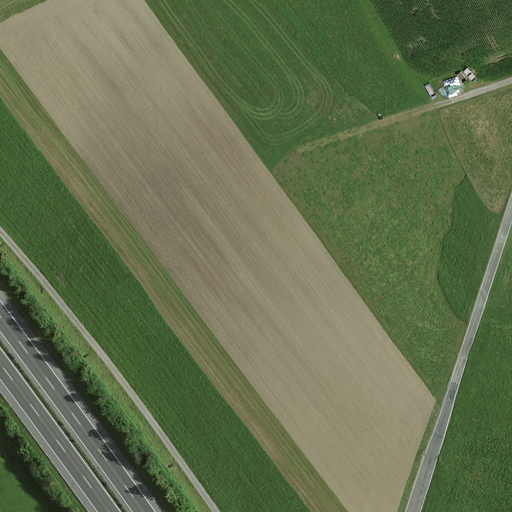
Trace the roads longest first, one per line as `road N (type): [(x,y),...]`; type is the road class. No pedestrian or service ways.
road 1 (track): [(0,229),(215,511)]
road 2 (tertiary): [(413,511),(511,207)]
road 3 (motorway): [(142,511),(0,317)]
road 4 (motorway): [(0,365),(107,511)]
